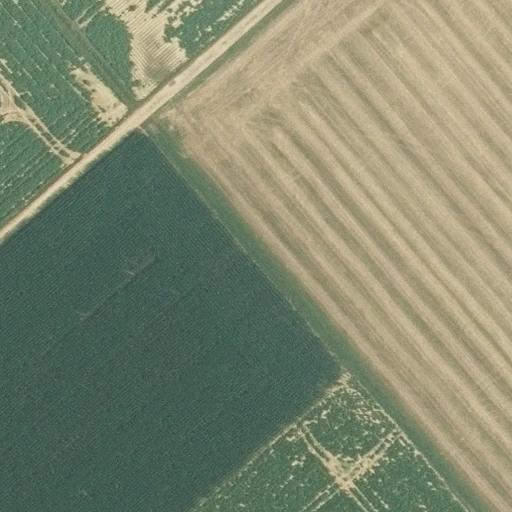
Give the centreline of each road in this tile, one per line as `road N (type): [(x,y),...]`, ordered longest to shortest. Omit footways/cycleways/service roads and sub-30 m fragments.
road 1 (track): [(46,0),(484,511)]
road 2 (track): [(310,0),(0,260)]
